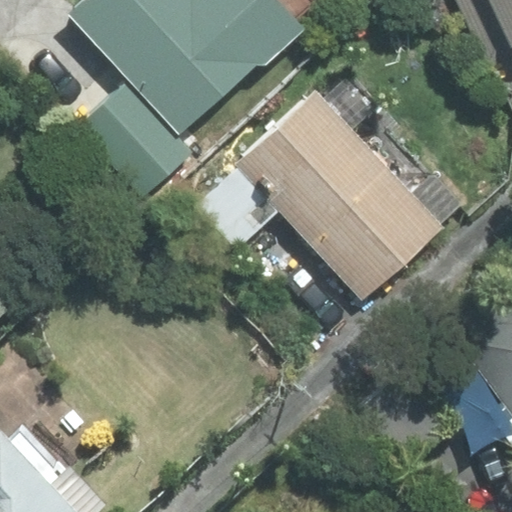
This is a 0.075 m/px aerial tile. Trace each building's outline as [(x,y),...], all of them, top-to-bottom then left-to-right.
[(88,0),(73,15),(181,132),(255,65),(267,64),(305,29),(297,21),(319,2),(317,0),(88,0)] [(511,0),(460,0),(490,63),(511,53),(511,0)] [(237,249),(279,211),(361,299),(467,200),(436,166),(411,190),(355,130),(377,110),(345,77),(321,100),(315,93),(237,165),(239,167),(197,206),(237,249)] [(76,130),(142,198),(191,152),(125,83),(76,130)] [(511,300),(456,341),(511,416),(511,300)] [(0,511),(98,511),(105,506),(26,423),(8,439),(0,430),(0,511)]
